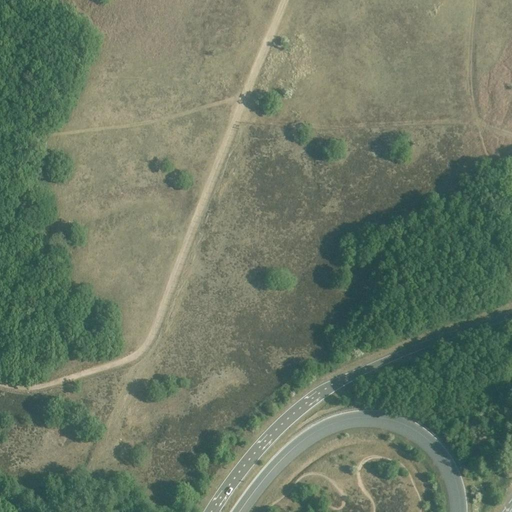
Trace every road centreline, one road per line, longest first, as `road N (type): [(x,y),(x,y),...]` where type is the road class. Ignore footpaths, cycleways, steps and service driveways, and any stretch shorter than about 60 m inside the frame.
road 1 (primary): [(511,314),(375,366),(300,408),(210,511)]
road 2 (primary): [(235,511),(297,440),(329,421),(366,413),(406,421),(431,439),(453,469),(463,511)]
